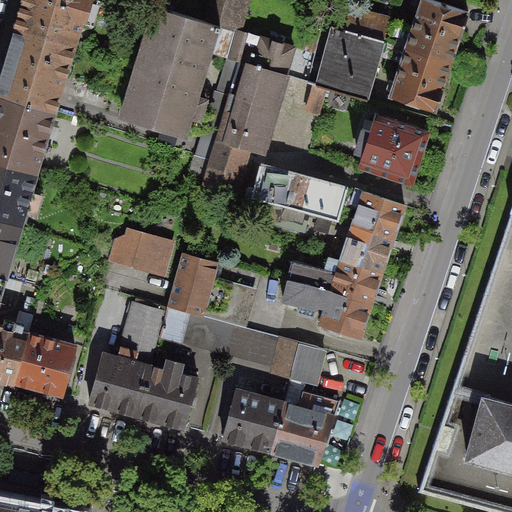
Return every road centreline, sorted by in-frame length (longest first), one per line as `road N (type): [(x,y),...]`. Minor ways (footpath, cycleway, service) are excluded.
road 1 (residential): [(356,511),(511,41)]
road 2 (residential): [(299,511),(122,466)]
road 3 (residential): [(122,466),(0,433)]
